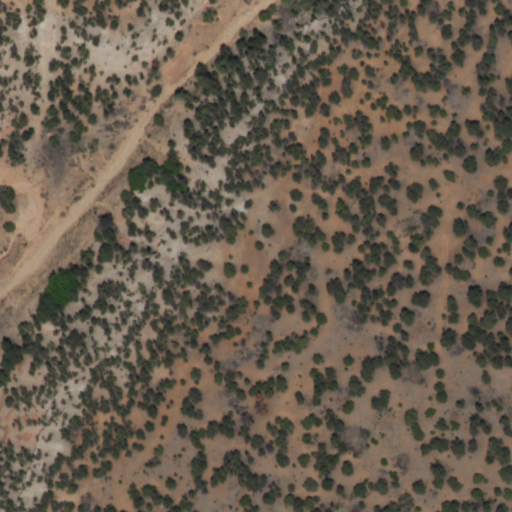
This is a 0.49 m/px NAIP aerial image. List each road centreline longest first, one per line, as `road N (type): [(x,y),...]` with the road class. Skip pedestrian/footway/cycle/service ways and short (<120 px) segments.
road 1 (track): [(411,0),(205,351),(125,511)]
road 2 (track): [(335,511),(340,495),(411,433),(464,310),(476,147),(511,37)]
